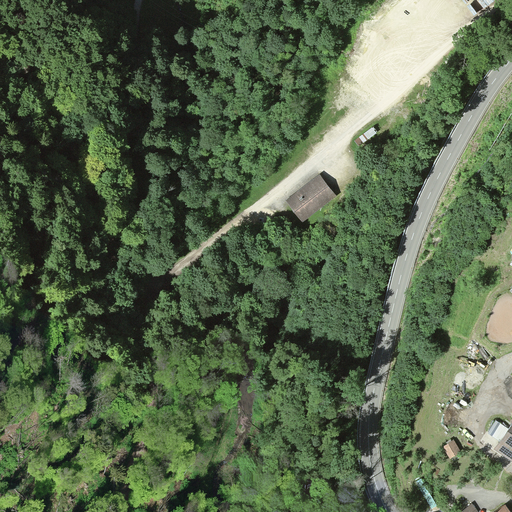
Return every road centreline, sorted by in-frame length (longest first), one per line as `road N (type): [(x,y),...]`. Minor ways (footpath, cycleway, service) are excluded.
road 1 (secondary): [(385,511),(364,421),(416,214),(473,102),(511,54)]
road 2 (track): [(163,281),(502,0)]
road 3 (track): [(0,51),(31,75),(53,107),(127,275),(143,284),(163,281)]
road 4 (track): [(137,0),(124,181),(135,232),(163,281)]
road 5 (track): [(120,511),(147,397),(151,310),(163,281)]
